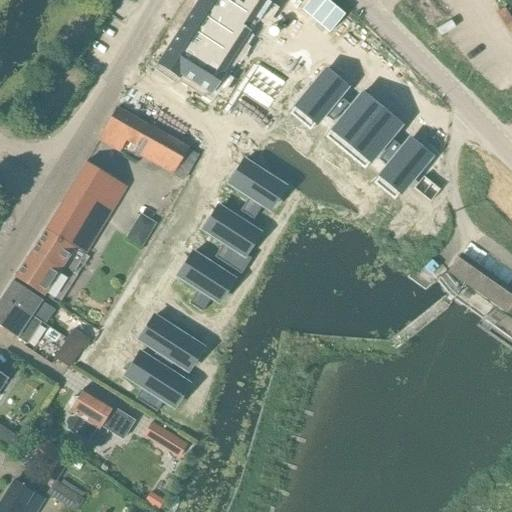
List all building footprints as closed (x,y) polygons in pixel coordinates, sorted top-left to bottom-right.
[(198,0),(158,64),(175,75),(178,77),(180,74),(210,93),(225,71),(223,70),(247,31),(250,33),(270,0),(198,0)] [(257,66),(250,76),(277,94),(284,84),(257,66)] [(324,70),(289,114),(309,131),(322,115),(331,122),(347,103),(338,96),(345,87),(324,70)] [(246,83),(239,93),(266,111),(273,101),(246,83)] [(360,94),(325,137),(344,153),(380,110),(360,94)] [(117,108),(99,140),(119,152),(126,141),(128,143),(125,148),(132,152),(172,175),(172,174),(183,180),(196,157),(186,151),(188,148),(117,108)] [(380,110),(344,153),(364,169),(389,139),(399,126),(380,110)] [(393,141),(377,160),(386,168),(373,183),(394,200),(429,157),(409,140),(402,149),(393,141)] [(242,161),(228,184),(248,197),(239,211),(253,219),(262,206),(269,210),(283,188),(242,161)] [(31,250),(14,277),(41,295),(64,260),(68,255),(73,248),(84,254),(125,186),(85,162),(44,230),(31,250)] [(423,177),(413,189),(421,195),(431,184),(423,177)] [(431,184),(421,195),(429,202),(439,191),(431,184)] [(217,207),(202,230),(223,243),(213,257),(240,275),(247,264),(250,260),(250,259),(244,255),(256,236),(258,234),(257,233),(217,207)] [(140,217),(125,242),(141,251),(156,226),(140,217)] [(191,254),(177,276),(197,289),(188,304),(201,313),(211,298),(218,302),(232,280),(191,254)] [(461,254),(449,272),(466,283),(495,304),(506,312),(511,303),(511,290),(462,255),(461,254)] [(46,324),(55,310),(42,301),(12,281),(0,299),(0,324),(17,336),(16,337),(26,344),(40,322),(31,316),(32,314),(46,324)] [(152,317),(138,340),(156,351),(150,361),(167,372),(173,362),(187,371),(201,348),(152,317)] [(66,339),(82,349),(89,339),(73,329),(66,339)] [(69,368),(82,349),(66,339),(53,357),(69,368)] [(138,354),(124,377),(142,388),(134,399),(149,409),(157,397),(173,408),(187,385),(166,372),(167,372),(150,361),(149,361),(138,354)] [(68,417),(65,422),(67,427),(65,429),(88,442),(97,428),(98,429),(100,426),(122,440),(124,435),(134,421),(120,412),(111,407),(112,406),(84,388),(78,397),(72,398),(69,403),(71,409),(70,411),(74,414),(73,416),(68,417)] [(0,443),(6,447),(14,435),(0,425),(0,443)] [(43,440),(30,460),(40,467),(37,472),(53,482),(55,480),(56,481),(71,458),(43,440)] [(74,511),(82,498),(56,481),(55,480),(53,482),(46,494),(74,511)] [(14,481),(0,503),(0,511),(35,511),(43,499),(14,481)]
